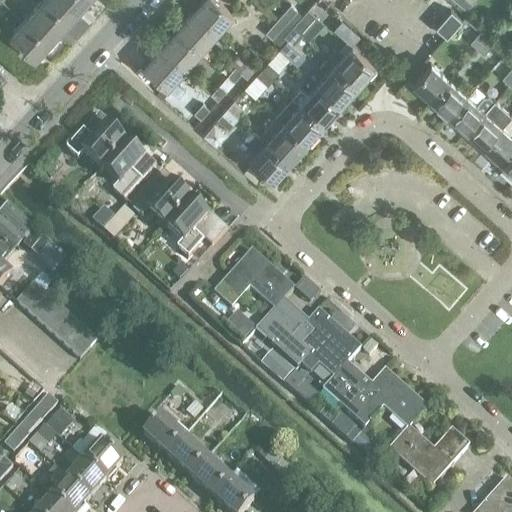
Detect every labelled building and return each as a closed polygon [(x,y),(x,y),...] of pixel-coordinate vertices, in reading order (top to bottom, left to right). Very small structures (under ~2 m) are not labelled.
[(58,0),(40,0),(30,13),(55,36),(74,14),(58,0)] [(58,0),(74,14),(87,0),(58,0)] [(218,0),(200,0),(192,10),(215,31),(232,12),(218,0)] [(455,0),(457,1),(466,9),(473,3),(470,0),(455,0)] [(272,38),(287,21),(297,9),(291,3),(266,32),(272,38)] [(284,35),(287,38),(293,43),(302,34),(306,39),(322,20),(308,8),(284,35)] [(462,18),(451,9),(436,26),(447,36),(462,18)] [(215,31),(192,10),(176,28),(199,49),(215,31)] [(36,57),(55,36),(30,13),(10,34),(36,57)] [(335,25),(354,41),(361,32),(343,16),(335,25)] [(199,49),(176,28),(159,46),(182,67),(199,49)] [(477,48),(487,36),(480,30),(470,42),(477,48)] [(484,53),(493,42),(487,36),(477,48),(484,53)] [(353,44),(342,56),(336,51),(329,58),(358,84),(376,64),(353,44)] [(182,67),(159,46),(142,65),(170,89),(177,81),(173,77),(182,67)] [(358,84),(329,58),(321,68),(327,73),(318,83),(340,103),(358,84)] [(263,68),(274,78),(279,71),(268,62),(263,68)] [(413,83),(432,99),(449,79),(431,62),(413,83)] [(227,75),(211,93),(194,112),(201,118),(227,89),(243,71),(236,65),(227,75)] [(509,84),(511,79),(511,66),(502,77),(509,84)] [(263,68),(256,75),(267,84),(274,78),(263,68)] [(454,74),(449,79),(432,99),(449,115),(467,95),(457,86),(462,81),(454,74)] [(318,83),(308,93),(300,87),(293,95),(323,122),(340,103),(318,83)] [(323,122),(293,95),(276,114),(306,142),(323,122)] [(485,110),(493,101),(489,97),(483,98),(478,104),(467,95),(449,115),(467,130),(485,110)] [(485,110),(467,130),(485,146),(503,126),(511,115),(511,112),(496,98),(485,110)] [(228,107),(239,116),(245,110),(233,100),(228,107)] [(239,116),(228,107),(222,113),(232,123),(239,116)] [(80,156),(98,172),(124,143),(107,127),(110,124),(99,114),(67,150),(78,159),(80,156)] [(306,142),(276,114),(258,134),(289,161),(306,142)] [(511,134),(503,126),(485,146),(502,162),(511,151),(511,134)] [(289,161),(258,134),(253,130),(245,139),(257,150),(248,160),(271,180),(289,161)] [(142,159),(124,143),(98,172),(116,188),(113,191),(124,201),(156,165),(145,156),(142,159)] [(511,151),(502,162),(511,170),(511,151)] [(52,180),(62,169),(52,160),(42,171),(52,180)] [(144,214),(162,230),(189,200),(171,184),(174,181),(163,171),(131,207),(142,217),(144,214)] [(207,217),(189,200),(162,230),(180,247),(177,249),(188,259),(203,242),(211,249),(227,231),(220,224),(220,223),(209,214),(207,217)] [(0,250),(25,223),(6,206),(0,212),(0,250)] [(116,239),(135,215),(124,207),(105,231),(116,239)] [(25,223),(0,250),(0,286),(11,275),(0,266),(32,230),(25,223)] [(251,252),(231,274),(248,290),(249,289),(273,310),(274,311),(275,309),(276,310),(294,290),(251,252)] [(231,274),(222,284),(239,300),(248,290),(231,274)] [(16,303),(17,304),(25,312),(43,291),(34,283),(16,303)] [(239,300),(222,284),(214,293),(231,309),(239,300)] [(34,320),(52,299),(43,291),(25,312),(34,320)] [(43,328),(61,307),(52,299),(34,320),(43,328)] [(52,336),(70,316),(61,307),(43,328),(52,336)] [(300,331),(276,310),(275,309),(274,311),(273,310),(255,330),(298,369),(308,357),(311,354),(302,346),(313,333),(305,325),(300,331)] [(318,311),(305,325),(313,333),(302,346),(311,354),(308,357),(320,368),(315,374),(327,385),(341,370),(342,369),(343,369),(361,349),(318,311)] [(61,344),(79,324),(70,316),(52,336),(61,344)] [(70,352),(89,332),(79,324),(61,344),(70,352)] [(86,353),(98,340),(89,332),(70,352),(80,360),(86,353)] [(364,351),(380,360),(384,352),(368,343),(364,351)] [(367,391),(343,369),(342,369),(341,370),(323,390),(365,428),(378,414),(369,406),(380,393),(371,386),(367,391)] [(385,371),(371,386),(380,393),(369,406),(378,414),(383,408),(407,430),(408,430),(409,429),(427,409),(385,371)] [(312,402),(318,395),(310,388),(304,395),(312,402)] [(48,397),(30,417),(4,446),(13,454),(58,405),(48,397)] [(186,415),(188,417),(195,423),(204,413),(194,405),(186,415)] [(340,409),(328,419),(366,460),(378,449),(340,409)] [(59,410),(30,441),(42,452),(71,421),(59,410)] [(178,425),(173,430),(158,417),(155,421),(148,429),(142,435),(166,457),(182,439),(187,433),(178,425)] [(433,450),(409,429),(408,430),(407,430),(389,450),(432,488),(452,465),(434,450),(433,450)] [(451,430),(443,440),(461,456),(469,446),(451,430)] [(182,439),(166,457),(190,478),(206,460),(211,454),(201,446),(196,451),(182,439)] [(461,456),(443,440),(434,450),(452,465),(461,456)] [(101,443),(85,461),(106,480),(123,462),(101,443)] [(85,461),(83,463),(77,458),(69,467),(75,472),(69,479),(90,498),(106,480),(85,461)] [(0,482),(12,468),(3,460),(0,463),(0,482)] [(206,460),(190,478),(213,499),(235,474),(226,466),(220,472),(206,460)] [(244,511),(253,502),(243,493),(234,485),(245,474),(240,469),(239,470),(235,474),(213,499),(228,511),(244,511)] [(69,479),(53,497),(69,511),(77,511),(90,498),(69,479)] [(511,511),(511,485),(506,480),(486,502),(497,511),(511,511)] [(69,511),(53,497),(39,511),(69,511)] [(497,511),(486,502),(478,511),(497,511)]
